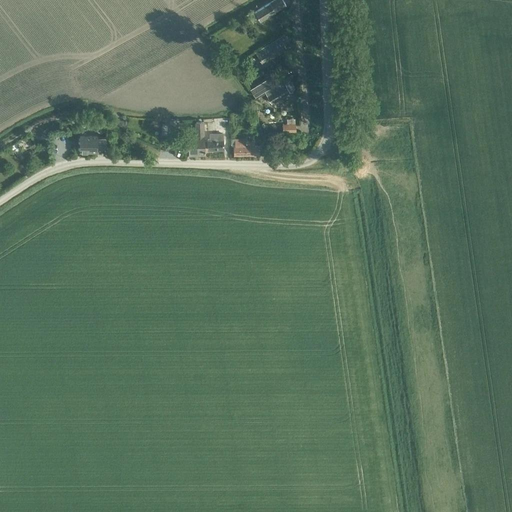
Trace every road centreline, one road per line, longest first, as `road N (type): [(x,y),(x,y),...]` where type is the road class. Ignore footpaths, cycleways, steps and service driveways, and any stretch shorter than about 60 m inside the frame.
road 1 (tertiary): [(0,200),(78,161),(295,165),(314,158),(330,126),(325,0)]
road 2 (unclassified): [(304,129),(295,0)]
